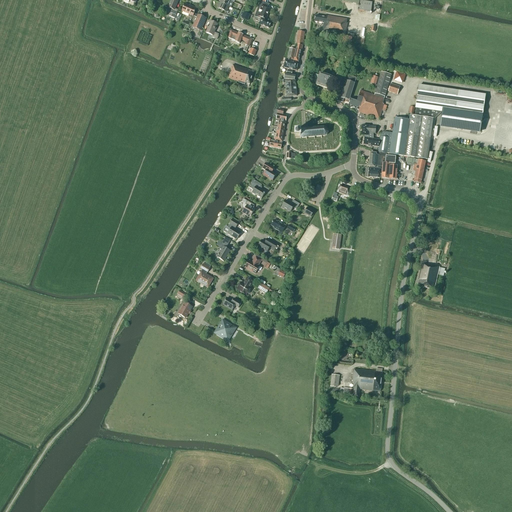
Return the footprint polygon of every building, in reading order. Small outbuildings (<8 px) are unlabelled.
[(172,10),(169,16),(175,19),(176,16),(178,10),(175,9),(178,1),(174,0),(171,0),(168,8),(172,10)] [(269,5),(260,1),(254,17),(257,18),(264,21),(265,19),(266,20),(270,8),(268,7),(269,5)] [(360,1),(359,11),(371,12),(372,3),(360,1)] [(219,3),(217,8),(226,12),(229,7),(219,3)] [(193,16),(197,18),(193,28),(201,31),(206,19),(198,15),(198,16),(194,14),(196,9),(185,4),(182,12),(193,16)] [(248,21),(250,15),(244,13),(242,12),(240,17),(242,18),(242,19),(248,21)] [(325,18),(316,16),(315,22),(323,23),(322,33),(343,36),(342,44),(351,46),(353,37),(354,38),(354,34),(350,33),(349,37),(344,36),(347,20),(325,16),(325,18)] [(257,18),(255,21),(260,23),(259,25),(269,29),(271,23),(264,21),(257,18)] [(184,29),(190,30),(190,27),(188,27),(190,21),(183,19),(182,23),(185,24),(184,29)] [(219,34),(214,32),(218,24),(210,21),(206,33),(213,35),(212,37),(217,39),(219,34)] [(245,45),(249,47),(252,39),(231,30),(228,38),(231,39),(235,41),(235,42),(239,44),(241,40),(246,42),(245,45)] [(303,46),(305,32),(298,31),(296,44),(302,46),(303,46)] [(298,62),(301,50),(302,50),(302,46),(296,44),(295,49),(295,50),(296,50),(293,59),(293,61),(298,62)] [(290,49),(287,59),(293,61),(293,59),(296,50),(295,50),(290,49)] [(298,63),(285,60),(283,68),(296,71),(298,63)] [(232,68),(229,79),(238,82),(238,83),(240,83),(241,83),(245,84),(245,83),(250,84),(253,73),(249,71),(250,70),(244,68),(234,65),(232,69),(232,68)] [(338,72),(335,79),(332,78),(320,74),(319,76),(316,75),(315,75),(313,81),(314,82),(317,83),(316,86),(328,90),(331,81),(339,84),(343,73),(338,72)] [(382,104),(383,103),(385,97),(391,75),(381,72),(375,94),(367,92),(360,90),(357,101),(351,99),(348,106),(359,110),(358,112),(379,119),(384,105),(382,104)] [(376,84),(378,76),(373,74),(370,82),(376,84)] [(346,81),(343,80),(337,100),(339,100),(339,102),(343,103),(344,99),(349,101),(356,78),(348,76),(346,81)] [(296,88),(295,81),(285,80),(285,84),(286,89),(296,88)] [(364,138),(363,145),(379,147),(378,152),(380,153),(386,154),(390,155),(405,157),(427,160),(433,120),(440,121),(439,127),(480,133),(486,96),(419,85),(415,109),(416,109),(415,116),(410,115),(395,113),(392,134),(384,133),(383,133),(382,133),(382,134),(381,134),(381,135),(381,136),(380,136),(380,140),(373,139),(373,136),(365,136),(365,138),(364,138)] [(388,92),(397,95),(399,88),(390,85),(389,89),(388,89),(388,90),(388,92)] [(287,97),(297,96),(296,88),(286,89),(287,97)] [(287,116),(283,115),(277,114),(276,122),(279,122),(278,128),(284,129),(285,123),(286,122),(287,116)] [(363,125),(362,135),(365,136),(373,136),(373,134),(376,134),(376,127),(369,127),(369,126),(363,125)] [(327,135),(328,134),(328,131),(326,128),(324,127),(305,129),(302,129),(301,129),(301,128),(300,128),(300,130),(295,131),(295,133),(295,134),(295,137),(296,137),(296,139),(301,139),(323,137),(324,137),(327,135)] [(491,148),(492,142),(481,140),(481,142),(473,141),(473,144),(491,148)] [(282,143),(281,143),(278,142),(270,141),(269,147),(281,149),(282,143)] [(386,156),(386,154),(380,153),(380,156),(376,155),(376,154),(370,153),(368,178),(380,179),(380,178),(381,178),(381,179),(396,180),(397,166),(395,166),(396,157),(386,156)] [(414,182),(421,183),(421,180),(422,180),(426,162),(418,160),(414,179),(414,182)] [(270,167),(265,164),(263,169),(266,171),(263,176),(272,181),(276,174),(272,172),(269,170),(270,167)] [(262,199),(265,192),(258,187),(260,184),(254,180),(249,188),(254,190),(252,193),(262,199)] [(340,186),(338,192),(347,195),(349,189),(340,186)] [(245,209),(242,214),(247,217),(249,215),(251,216),(255,210),(253,209),(254,206),(243,199),(241,202),(243,203),(243,204),(243,205),(243,206),(243,207),(243,208),(244,209),(245,209)] [(290,213),(293,208),(296,210),(299,204),(293,201),(291,204),(286,201),(281,207),(290,213)] [(310,217),(314,212),(307,208),(304,213),(310,217)] [(227,227),(225,228),(224,230),(224,231),(226,232),(227,232),(228,233),(228,234),(237,239),(241,233),(234,229),(235,228),(238,223),(232,219),(227,228),(227,227)] [(282,233),(286,226),(280,223),(279,223),(274,220),(271,225),(274,228),(282,233)] [(332,249),(339,250),(341,235),(334,234),(332,249)] [(262,240),(258,247),(267,252),(269,248),(274,251),(278,245),(267,239),(265,243),(262,240)] [(224,261),(229,252),(230,251),(226,249),(228,244),(223,241),(218,248),(221,250),(217,257),(224,261)] [(286,247),(283,251),(290,255),(292,251),(286,247)] [(261,260),(255,257),(252,263),(249,261),(245,268),(255,274),(259,267),(258,266),(261,260)] [(207,273),(210,269),(209,269),(211,266),(204,262),(201,268),(203,270),(198,278),(197,279),(196,280),(196,281),(197,282),(198,282),(199,282),(208,288),(213,279),(205,275),(207,272),(207,273)] [(427,264),(427,265),(422,264),(418,280),(419,280),(418,287),(433,290),(434,290),(439,267),(427,264)] [(247,295),(251,289),(250,288),(253,283),(247,279),(244,285),(241,283),(240,284),(239,284),(238,286),(239,286),(237,290),(239,291),(246,296),(246,295),(247,295)] [(266,294),(269,289),(261,284),(258,289),(266,294)] [(238,308),(241,303),(235,299),(233,302),(227,298),(223,305),(232,310),(235,306),(238,308)] [(182,307),(180,309),(181,310),(178,314),(185,318),(192,307),(185,303),(182,307)] [(215,333),(228,341),(235,328),(223,321),(215,333)] [(354,383),(353,389),(345,389),(340,389),(339,395),(344,395),(345,395),(352,396),(352,397),(359,398),(360,390),(380,392),(382,373),(382,369),(376,369),(376,372),(354,370),(353,383),(354,383)] [(332,375),(330,387),(336,388),(339,386),(340,376),(332,375)]
